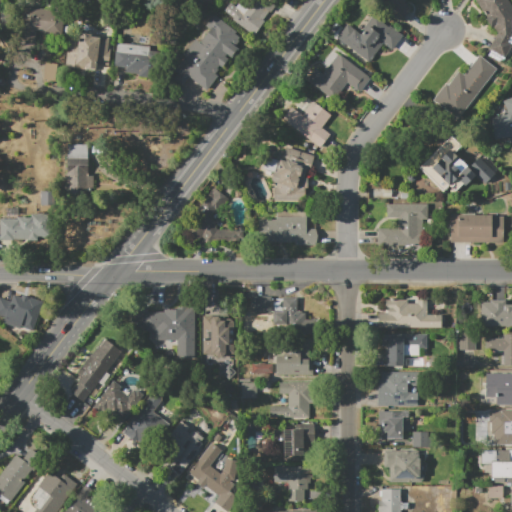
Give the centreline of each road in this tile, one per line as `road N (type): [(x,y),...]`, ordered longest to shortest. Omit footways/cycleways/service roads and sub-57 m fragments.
road 1 (secondary): [(323,0),(0,420)]
road 2 (residential): [(0,273),(511,272)]
road 3 (residential): [(446,30),(353,161),(348,271)]
road 4 (residential): [(348,271),(346,511)]
road 5 (residential): [(42,86),(242,110)]
road 6 (residential): [(20,395),(170,511)]
